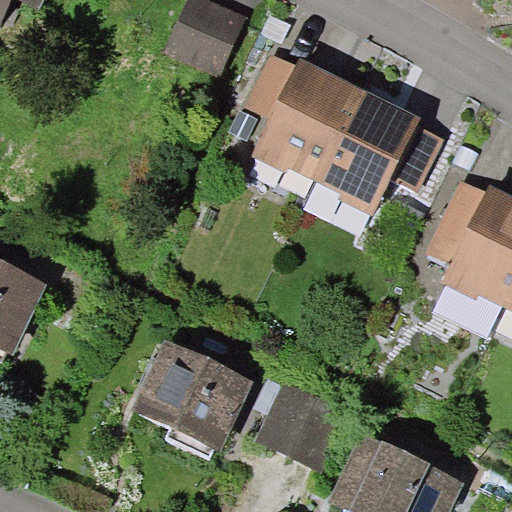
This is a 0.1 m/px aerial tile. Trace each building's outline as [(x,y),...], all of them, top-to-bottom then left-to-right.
[(0,0),(0,27),(1,28),(14,0),(19,0),(41,9),(44,0),(0,0)] [(246,14),(212,0),(186,0),(164,51),(220,75),(246,14)] [(270,118),(295,66),(271,54),(246,106),(270,118)] [(421,116),(300,57),(295,66),(270,118),(252,154),(285,170),(288,165),(342,192),(339,197),(373,214),(390,178),(416,125),(421,116)] [(444,138),(416,125),(390,178),(418,192),(444,138)] [(450,265),(487,192),(464,180),(427,254),(450,265)] [(511,195),(491,184),(487,192),(450,265),(442,282),(477,299),(479,294),(511,309),(511,195)] [(13,354),(46,284),(0,262),(0,360),(3,362),(8,352),(13,354)] [(254,381),(165,339),(132,410),(170,428),(215,449),(220,451),(254,381)] [(351,413),(284,380),(281,385),(268,379),(254,407),(267,414),(255,440),(322,473),(351,413)] [(210,459),(215,449),(170,428),(165,438),(210,459)] [(431,462),(382,440),(362,431),(328,501),(345,509),(352,511),(434,511),(435,511),(436,511),(450,511),(465,483),(431,462)]
